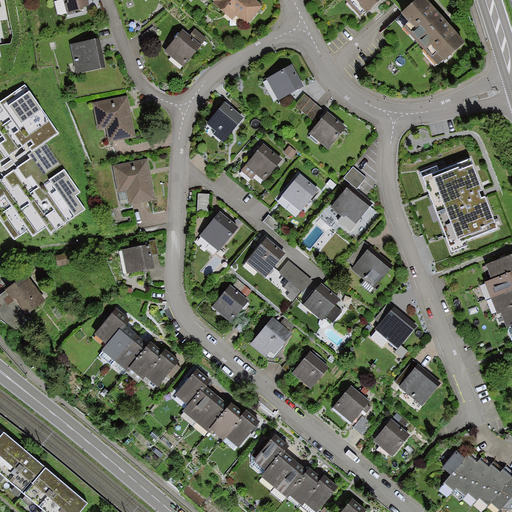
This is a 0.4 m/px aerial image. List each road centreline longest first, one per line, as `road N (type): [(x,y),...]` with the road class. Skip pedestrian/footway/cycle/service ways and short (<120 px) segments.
road 1 (residential): [(183,109),(172,225),(178,312),(411,511)]
road 2 (residential): [(392,113),(386,176),(400,231),(471,413)]
road 3 (primary): [(0,369),(172,511)]
road 4 (residential): [(303,26),(218,69),(183,109)]
road 5 (residential): [(183,109),(141,86),(110,0)]
road 6 (residential): [(392,113),(347,93),(303,26)]
road 7 (residential): [(511,85),(392,113)]
